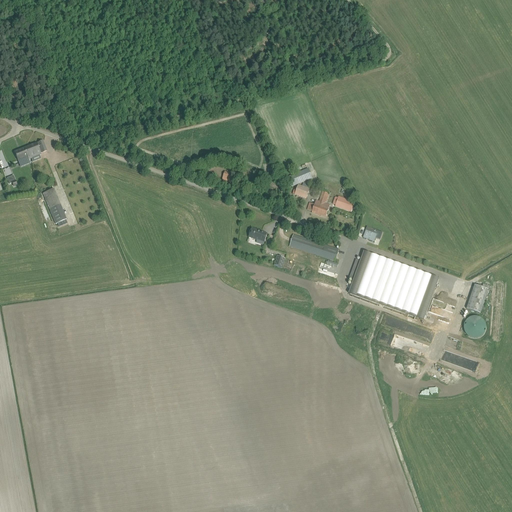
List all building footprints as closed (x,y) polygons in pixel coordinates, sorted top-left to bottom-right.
[(37,143),(26,148),(27,152),(30,151),(31,153),(30,153),(32,158),(41,154),(41,153),(47,151),(43,142),(37,144),(37,143)] [(27,152),(26,148),(15,152),(18,160),(19,163),(32,158),(30,153),(31,153),(30,151),(27,152)] [(312,179),(308,169),(286,178),(290,188),(312,179)] [(13,176),(7,178),(9,184),(12,183),(13,186),(17,185),(13,176)] [(299,186),(296,193),(296,195),(306,199),(310,190),(299,186)] [(43,194),(50,210),(56,224),(58,227),(68,223),(61,205),(54,189),(43,194)] [(310,203),(309,205),(307,210),(312,212),(312,213),(326,217),(330,206),(326,204),(329,194),(322,192),(320,197),(321,197),(320,199),(322,199),(321,202),(316,201),(315,205),(310,203)] [(333,206),(352,212),(355,203),(336,196),(333,206)] [(367,227),(363,238),(374,242),(377,235),(372,233),(373,229),(367,227)] [(252,229),(249,237),(257,240),(257,243),(264,245),(268,234),(252,229)] [(290,247),(335,261),(339,250),(293,235),(290,247)] [(354,280),(349,294),(424,321),(439,279),(364,252),(361,261),(356,260),(349,279),(354,280)] [(301,269),(303,263),(294,261),(296,256),(289,255),(286,265),(301,269)] [(278,256),(275,266),(282,268),(285,259),(278,256)] [(475,285),(467,309),(480,314),(488,290),(475,285)] [(486,331),(486,328),(486,324),(484,321),(482,319),(478,317),(475,317),(472,317),(469,319),(466,321),(464,324),(464,328),(464,331),(466,334),(469,337),(472,338),(475,339),(478,338),(482,337),(484,334),(486,331)]
